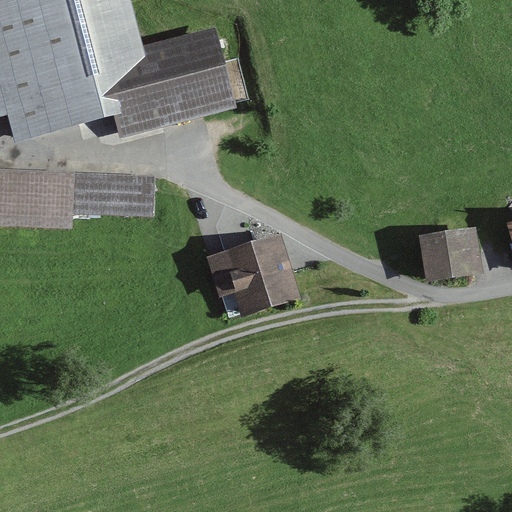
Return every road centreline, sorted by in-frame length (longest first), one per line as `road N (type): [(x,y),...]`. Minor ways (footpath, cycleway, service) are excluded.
road 1 (track): [(440,297),(236,331),(0,431)]
road 2 (track): [(186,171),(0,161)]
